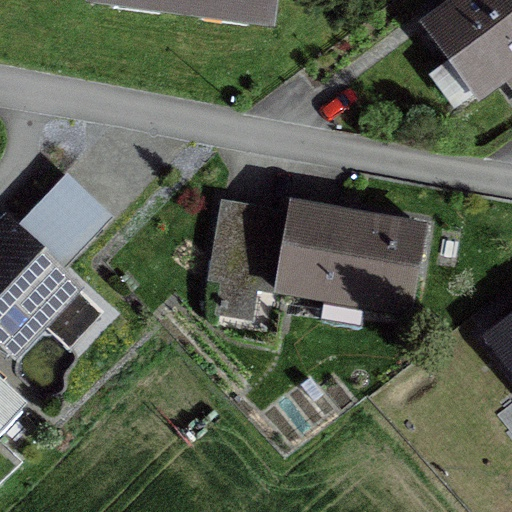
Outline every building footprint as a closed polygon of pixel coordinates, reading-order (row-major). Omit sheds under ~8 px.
[(88,0),(88,2),(134,8),(133,14),(134,14),(135,8),(221,20),(220,26),(222,26),(222,20),(268,26),(271,0),(88,0)] [(511,18),(498,0),(472,0),(428,33),(474,94),(511,66),(511,18)] [(286,225),(220,214),(208,282),(275,294),(274,295),(278,296),(278,294),(402,316),(402,317),(405,318),(420,233),(417,232),(417,234),(289,211),(286,225)] [(71,291),(5,229),(0,234),(0,347),(9,356),(71,291)] [(511,323),(487,342),(511,373),(511,323)] [(0,429),(21,407),(0,388),(0,429)]
